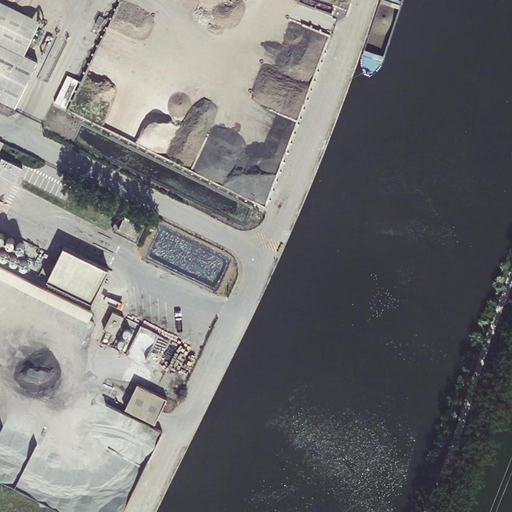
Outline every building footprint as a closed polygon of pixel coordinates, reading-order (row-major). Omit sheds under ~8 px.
[(0,0),(0,42),(24,54),(41,20),(0,0)] [(0,42),(0,99),(15,107),(38,61),(24,54),(0,42)] [(0,175),(17,182),(23,166),(0,157),(0,175)] [(250,198),(246,209),(259,215),(264,204),(250,198)] [(113,232),(137,243),(146,225),(121,213),(113,232)] [(109,269),(64,247),(47,280),(92,302),(109,269)] [(113,311),(104,329),(115,335),(124,317),(113,311)] [(166,371),(178,341),(139,326),(127,356),(166,371)] [(125,409),(155,423),(167,398),(137,384),(125,409)]
